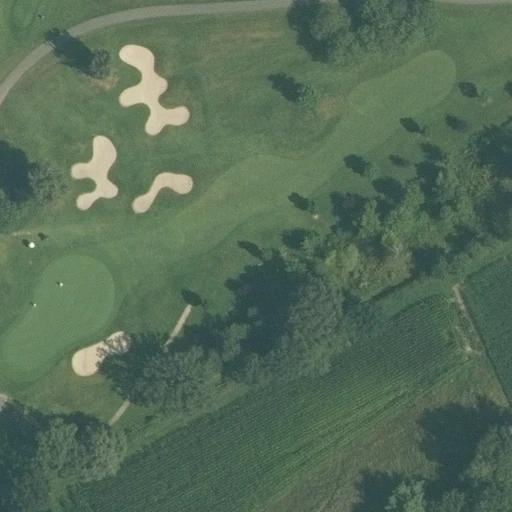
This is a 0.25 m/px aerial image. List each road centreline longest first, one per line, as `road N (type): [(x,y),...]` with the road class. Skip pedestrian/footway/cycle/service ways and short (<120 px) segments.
road 1 (track): [(0,498),(48,492),(511,246)]
road 2 (track): [(55,502),(511,262)]
road 3 (track): [(337,0),(113,22),(38,55),(0,95)]
